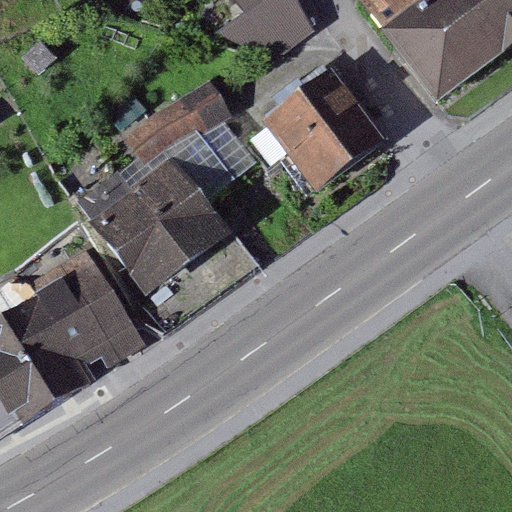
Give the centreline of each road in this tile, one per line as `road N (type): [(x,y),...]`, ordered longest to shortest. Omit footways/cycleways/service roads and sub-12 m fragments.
road 1 (primary): [(0,510),(191,399),(454,203)]
road 2 (residential): [(454,203),(334,0)]
